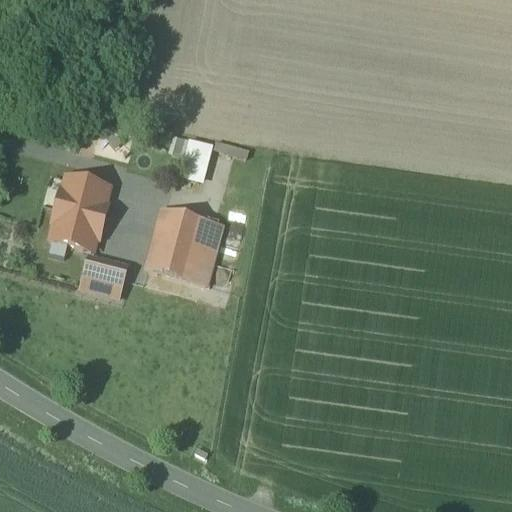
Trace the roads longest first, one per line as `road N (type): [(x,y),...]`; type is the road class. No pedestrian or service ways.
road 1 (tertiary): [(0,386),(238,511)]
road 2 (unknown): [(0,192),(208,254)]
